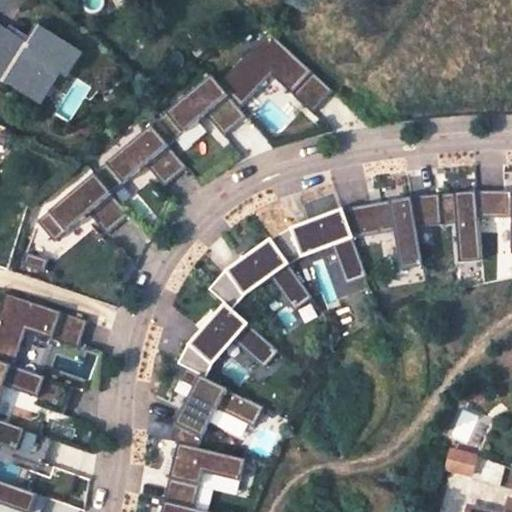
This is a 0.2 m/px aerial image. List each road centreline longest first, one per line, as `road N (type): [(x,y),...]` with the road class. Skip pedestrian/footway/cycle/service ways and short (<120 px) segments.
road 1 (residential): [(511,142),(383,152),(270,177),(202,221),(146,308),(124,377),(109,511)]
road 2 (track): [(277,511),(292,482),(385,460),(511,317)]
